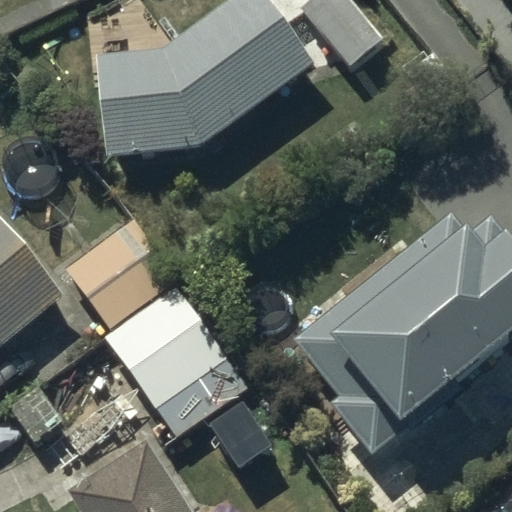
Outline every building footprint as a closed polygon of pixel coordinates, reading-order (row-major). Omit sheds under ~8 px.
[(96,163),(192,155),(302,72),(248,0),(236,0),(156,61),(89,66),(96,163)] [(318,0),(295,19),(341,76),(376,48),(336,0),(318,0)] [(61,277),(106,337),(173,286),(128,227),(61,277)] [(349,301),(300,341),(293,332),(270,350),(278,360),(270,367),(318,425),(312,430),(353,480),(381,457),(385,461),(433,422),(430,419),(478,380),(471,372),(511,338),(511,264),(481,227),(456,248),(440,227),(400,259),(393,250),(341,292),(349,301)] [(0,353),(56,308),(0,239),(0,353)] [(99,343),(166,440),(241,391),(174,294),(99,343)] [(176,511),(139,453),(62,502),(67,511),(176,511)]
